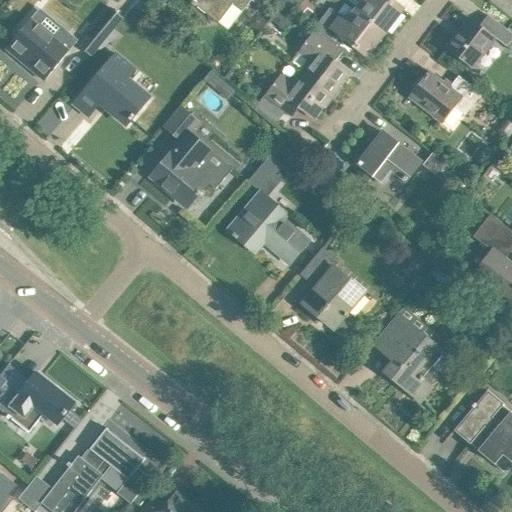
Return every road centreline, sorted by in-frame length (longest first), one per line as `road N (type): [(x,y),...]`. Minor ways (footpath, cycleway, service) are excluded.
road 1 (residential): [(462,511),(145,247)]
road 2 (secondary): [(312,511),(80,329)]
road 3 (residential): [(145,247),(0,124)]
road 4 (residential): [(335,133),(438,0)]
